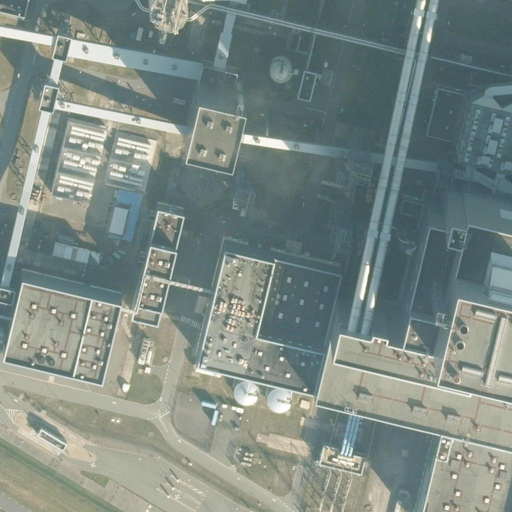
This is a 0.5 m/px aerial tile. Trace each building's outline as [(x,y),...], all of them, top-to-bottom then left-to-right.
[(0,0),(0,6),(24,12),(26,0),(0,0)] [(404,15),(408,0),(399,0),(396,12),(404,15)] [(412,0),(409,10),(414,12),(412,15),(417,17),(422,0),(412,0)] [(371,70),(370,101),(380,101),(379,103),(390,104),(391,96),(396,97),(397,69),(400,69),(401,58),(397,58),(397,65),(389,65),(389,64),(382,63),(381,71),(371,70)] [(237,66),(202,59),(185,132),(229,144),(242,88),(233,86),(237,66)] [(309,98),(316,70),(303,67),(296,95),(309,98)] [(465,91),(436,83),(426,130),(454,137),(465,91)] [(511,157),(511,99),(467,89),(454,144),(511,157)] [(104,133),(72,125),(70,132),(103,139),(104,133)] [(151,144),(118,136),(117,143),(149,151),(151,144)] [(62,166),(94,174),(96,167),(63,159),(62,166)] [(108,177),(141,185),(142,178),(110,170),(108,177)] [(198,356),(440,413),(416,511),(508,511),(511,497),(511,184),(461,172),(459,181),(444,178),(440,194),(423,190),(396,306),(360,298),(347,295),(334,292),(340,268),(225,241),(198,356)] [(92,182),(60,174),(58,181),(91,188),(92,182)] [(223,198),(246,201),(248,182),(225,179),(223,198)] [(132,241),(143,194),(118,188),(107,235),(132,241)] [(160,206),(135,315),(159,321),(185,211),(160,206)] [(120,291),(21,268),(2,348),(101,371),(120,291)] [(141,346),(139,360),(145,361),(147,347),(141,346)] [(247,373),(246,373),(245,373),(244,373),(242,374),(241,374),(240,374),(240,375),(239,375),(238,376),(237,377),(236,378),(235,379),(235,380),(234,381),(234,382),(234,383),(233,384),(233,385),(233,387),(234,388),(234,389),(234,390),(235,391),(235,392),(236,393),(237,394),(238,395),(239,396),(240,396),(240,397),(241,397),(242,397),(244,398),(245,398),(246,398),(247,398),(248,398),(249,397),(250,397),(251,397),(252,396),(253,396),(254,395),(254,394),(255,393),(256,393),(256,392),(257,391),(257,390),(258,389),(258,388),(258,387),(258,385),(258,384),(258,383),(258,382),(257,381),(257,380),(256,379),(256,378),(255,378),(254,377),(254,376),(253,375),(252,375),(251,374),(250,374),(249,374),(248,373),(247,373)] [(280,380),(279,380),(278,380),(277,380),(276,381),(275,381),(274,381),(273,382),(272,382),(271,383),(270,384),(270,385),(269,385),(268,386),(268,387),(268,388),(267,389),(267,390),(267,391),(267,393),(267,394),(267,395),(267,396),(268,397),(268,398),(268,399),(269,400),(270,400),(270,401),(271,402),(272,403),(273,403),(274,404),(275,404),(276,404),(277,405),(278,405),(279,405),(280,405),(281,405),(282,404),(283,404),(284,404),(285,403),(286,403),(287,402),(288,401),(289,400),(290,399),(290,398),(291,397),(291,396),(291,395),(291,394),(291,393),(291,391),(291,390),(291,389),(291,388),(290,387),(290,386),(289,385),(288,384),(287,383),(286,382),(285,382),(284,381),(283,381),(282,381),(281,380),(280,380)] [(67,442),(41,426),(36,434),(63,449),(67,442)]
